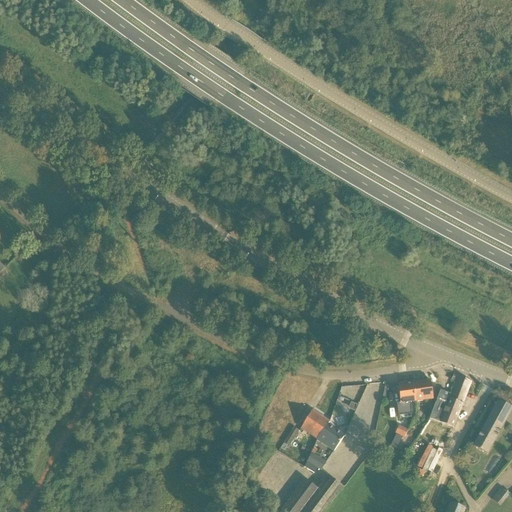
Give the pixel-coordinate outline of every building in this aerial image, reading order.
[(453,429),(472,382),(457,376),(449,398),(439,395),(430,420),(453,429)] [(412,383),(415,402),(433,400),(430,381),(412,383)] [(411,403),(415,402),(412,383),(398,385),(400,404),(398,404),(400,415),(413,413),(411,403)] [(502,394),(474,448),(488,455),(511,409),(511,408),(506,405),(510,398),(502,394)] [(318,440),(328,426),(330,423),(312,411),(301,429),(318,440),(318,441),(318,440)] [(404,438),(411,424),(406,422),(402,430),(399,428),(396,434),(404,438)] [(318,440),(318,441),(327,447),(334,452),(344,437),(328,426),(318,440)] [(293,427),(284,443),(289,447),(299,431),(293,427)] [(427,445),(418,463),(424,466),(422,468),(431,472),(441,451),(427,445)] [(325,463),(319,459),(311,455),(304,468),(314,474),(317,469),(320,471),(325,463)] [(317,490),(304,480),(282,510),(283,511),(324,511),(343,487),(328,476),(317,490)] [(501,488),(492,500),(500,506),(509,494),(501,488)] [(464,511),(465,509),(450,503),(446,511),(464,511)]
